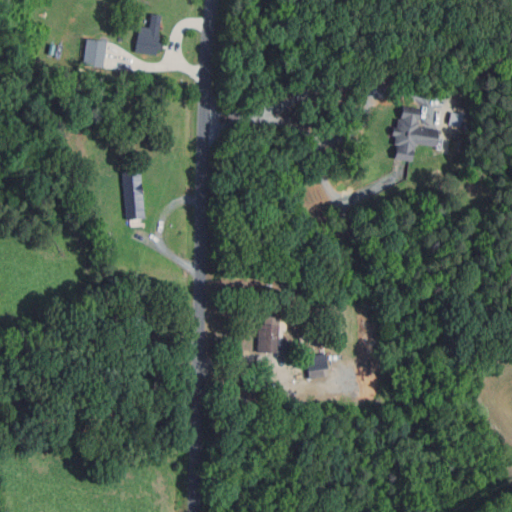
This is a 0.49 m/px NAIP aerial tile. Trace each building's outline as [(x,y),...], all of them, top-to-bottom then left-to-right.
[(154,53),(135,51),(137,25),(148,26),(149,13),(159,14),(157,41),(161,42),(161,49),(155,49),(154,53)] [(79,64),(82,38),(103,40),(101,66),(79,64)] [(447,42),(453,44),(452,52),(445,51),(447,42)] [(47,43),(55,45),(52,55),(45,53),(47,43)] [(410,159),(393,157),(394,146),(396,146),(396,143),(392,143),(393,135),(390,134),(391,126),(394,126),(395,117),(399,117),(400,106),(418,108),(416,126),(435,128),(433,145),(413,143),(412,147),(411,147),(410,159)] [(462,114),(449,111),(446,122),(459,125),(462,114)] [(140,169),(144,218),(125,220),(121,171),(140,169)] [(87,196),(76,200),(73,190),(85,187),(87,196)] [(128,278),(128,287),(112,286),(113,277),(128,278)] [(134,334),(133,285),(142,285),(143,334),(134,334)] [(111,313),(111,327),(102,327),(102,313),(111,313)] [(285,352),(255,351),(255,323),(261,323),(262,314),(278,315),(277,339),(285,339),(285,352)] [(308,379),(305,355),(324,352),(327,377),(308,379)] [(343,373),(345,385),(336,387),(334,374),(343,373)]
